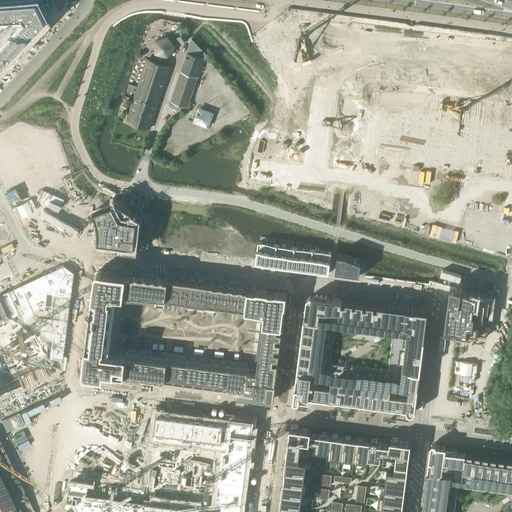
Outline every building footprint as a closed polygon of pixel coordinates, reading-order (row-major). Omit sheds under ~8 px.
[(0,0),(0,55),(40,14),(33,0),(0,0)] [(511,46),(296,19),(267,45),(297,77),(313,63),(354,69),(352,90),(363,92),(356,152),(511,172),(511,46)] [(183,32),(176,37),(180,43),(188,39),(183,32)] [(155,53),(167,56),(175,46),(167,37),(156,41),(155,53)] [(171,101),(187,106),(197,77),(199,78),(206,55),(191,38),(171,101)] [(126,121),(149,128),(170,67),(147,59),(138,87),(129,84),(127,90),(136,93),(126,121)] [(198,106),(193,121),(209,126),(214,111),(198,106)] [(98,231),(97,240),(97,242),(134,247),(139,209),(117,200),(93,211),(93,212),(96,221),(98,231)] [(258,242),(255,262),(256,263),(256,262),(264,263),(264,264),(265,264),(265,263),(267,264),(267,263),(274,264),(276,245),(268,244),(267,244),(258,243),(259,242),(258,242)] [(276,245),(274,264),(281,265),(282,266),(283,266),(291,267),(292,267),(294,247),(286,246),(285,246),(277,245),(276,245)] [(294,247),(292,267),(301,268),(303,268),(310,269),(313,249),(312,249),(312,250),(304,249),(304,248),(303,248),(295,247),(294,247)] [(313,249),(310,269),(317,270),(319,270),(319,271),(319,270),(328,272),(329,272),(331,252),(330,252),(322,251),(321,251),(313,250),(313,249)] [(337,258),(335,273),(343,274),(344,274),(359,276),(361,261),(356,260),(355,259),(337,254),(337,258)] [(0,397),(3,397),(3,396),(4,396),(4,395),(5,393),(7,392),(9,391),(11,391),(11,390),(12,389),(13,389),(15,388),(17,389),(18,389),(18,390),(18,389),(19,389),(22,387),(24,387),(27,385),(28,385),(28,384),(28,383),(29,382),(29,381),(31,381),(33,380),(35,379),(37,378),(39,377),(41,377),(41,378),(42,378),(43,378),(52,374),(53,373),(54,373),(53,372),(48,363),(48,362),(47,362),(47,361),(46,361),(44,359),(38,355),(37,355),(35,356),(29,359),(26,360),(25,361),(22,362),(17,365),(14,366),(13,366),(13,367),(10,368),(9,368),(2,372),(0,369),(0,319),(5,317),(7,316),(8,316),(9,318),(10,317),(10,318),(13,316),(14,316),(17,314),(18,314),(18,315),(18,316),(20,319),(20,320),(22,323),(23,325),(24,325),(23,324),(24,323),(25,321),(33,311),(32,309),(31,306),(30,304),(29,304),(28,302),(29,302),(28,302),(29,302),(28,301),(27,300),(27,299),(33,297),(33,296),(35,295),(35,296),(36,295),(37,295),(40,293),(41,293),(42,293),(43,292),(44,291),(45,291),(51,289),(52,289),(53,290),(54,291),(53,297),(53,298),(53,299),(53,300),(52,300),(52,302),(52,305),(52,307),(52,308),(52,310),(51,309),(51,310),(50,316),(48,316),(46,316),(46,315),(43,315),(39,315),(38,314),(30,325),(29,326),(28,328),(27,328),(27,329),(29,329),(33,329),(34,329),(38,330),(39,330),(39,332),(39,336),(38,343),(41,344),(40,349),(46,355),(47,357),(48,358),(49,358),(49,359),(50,359),(51,359),(54,359),(55,359),(56,360),(61,360),(61,361),(62,361),(62,360),(62,359),(63,355),(63,354),(63,353),(62,353),(61,351),(61,347),(62,347),(62,346),(64,346),(62,345),(62,344),(62,340),(64,339),(64,338),(65,338),(65,337),(66,332),(73,272),(62,264),(8,290),(7,291),(7,290),(0,293),(0,397)] [(180,277),(179,278),(174,278),(174,276),(170,276),(169,277),(165,277),(157,276),(157,274),(152,273),(152,275),(149,275),(149,273),(144,272),(143,274),(141,273),(141,272),(135,271),(135,273),(132,272),(133,271),(127,270),(127,272),(96,268),(82,374),(274,398),(288,292),(244,286),(244,285),(238,284),(238,286),(234,285),(234,284),(228,283),(228,285),(224,284),(224,283),(218,282),(218,283),(214,283),(214,281),(208,281),(208,282),(204,282),(204,280),(199,279),(199,281),(194,280),(194,279),(189,278),(189,280),(184,279),(184,278),(180,277)] [(480,341),(485,303),(444,291),(438,336),(480,341)] [(295,384),(295,385),(295,386),(293,399),(293,400),(294,400),(294,401),(295,401),(296,401),(297,401),(298,401),(299,401),(299,400),(299,399),(300,400),(302,400),(303,400),(304,400),(305,400),(307,400),(307,401),(307,400),(308,401),(309,401),(309,400),(308,400),(309,398),(309,396),(328,399),(328,400),(340,401),(340,402),(340,403),(341,403),(341,404),(342,404),(342,405),(343,405),(344,405),(345,405),(345,404),(346,404),(347,403),(347,402),(348,401),(349,401),(351,402),(356,403),(356,404),(356,405),(357,406),(358,406),(358,407),(359,407),(360,407),(361,407),(361,406),(362,406),(363,405),(363,404),(364,404),(364,403),(367,404),(372,405),(372,406),(372,407),(373,407),(373,408),(374,408),(374,409),(375,409),(376,409),(377,409),(378,408),(379,408),(379,407),(379,406),(380,406),(380,405),(383,406),(383,407),(388,407),(388,408),(388,409),(389,410),(390,411),(391,411),(392,411),(393,411),(394,410),(395,410),(395,409),(396,408),(396,407),(398,408),(399,408),(399,409),(404,409),(407,410),(407,411),(408,411),(408,412),(409,413),(410,413),(411,413),(412,413),(413,413),(414,412),(414,411),(415,411),(415,410),(416,404),(416,400),(417,394),(418,387),(420,371),(421,360),(421,358),(422,352),(422,350),(423,350),(424,339),(424,338),(425,331),(425,327),(426,327),(425,327),(426,323),(426,322),(426,319),(427,319),(427,318),(426,318),(427,315),(427,314),(427,311),(428,311),(428,310),(427,310),(424,310),(424,309),(423,309),(423,310),(419,309),(415,309),(415,308),(414,308),(414,309),(413,308),(412,308),(409,308),(409,307),(408,307),(408,308),(406,308),(406,307),(405,307),(402,307),(401,306),(401,307),(398,306),(397,306),(394,306),(393,305),(393,306),(389,305),(390,305),(389,305),(385,305),(385,304),(384,305),(383,303),(378,302),(377,304),(373,303),(372,302),(368,301),(367,302),(362,302),(362,300),(357,300),(356,301),(352,301),(351,299),(346,298),(346,299),(345,300),(342,299),(336,298),(327,297),(327,296),(326,296),(322,295),(320,295),(317,295),(316,294),(315,296),(310,295),(306,298),(305,312),(304,312),(304,318),(303,325),(303,327),(301,336),(301,338),(300,346),(300,348),(299,357),(298,359),(297,368),(297,370),(296,375),(296,377),(296,378),(296,379),(296,382),(295,383),(295,384)] [(69,478),(64,511),(240,511),(241,511),(240,511),(241,504),(242,502),(241,502),(242,494),(243,494),(243,493),(243,492),(244,484),(244,483),(244,482),(244,481),(245,474),(245,473),(246,472),(245,471),(246,463),(247,463),(247,462),(247,461),(248,453),(248,452),(249,444),(250,437),(250,436),(252,420),(229,417),(228,423),(227,422),(227,423),(224,422),(220,421),(220,420),(214,419),(214,421),(210,420),(210,418),(204,418),(204,420),(204,419),(200,419),(201,417),(195,416),(195,418),(191,418),(191,416),(185,415),(185,417),(181,417),(181,414),(176,414),(176,416),(172,415),(172,413),(166,413),(166,415),(162,414),(162,412),(157,411),(157,414),(156,414),(147,488),(69,478)] [(288,437),(288,438),(301,440),(301,441),(308,441),(309,433),(310,433),(311,429),(297,427),(298,426),(291,425),(291,427),(290,426),(289,433),(288,437)] [(309,433),(308,441),(316,442),(315,450),(320,451),(327,452),(328,452),(330,436),(326,435),(327,433),(322,432),(321,435),(310,433),(309,433)] [(327,452),(327,456),(340,458),(341,458),(343,437),(337,437),(338,434),(333,434),(333,436),(330,436),(328,452),(327,452)] [(340,458),(340,460),(353,461),(354,461),(354,459),(356,439),(350,438),(351,436),(346,435),(346,438),(343,437),(341,458),(340,458)] [(356,439),(354,459),(368,461),(368,457),(367,457),(369,441),(363,440),(363,438),(358,437),(358,439),(356,439)] [(0,511),(34,511),(21,484),(21,483),(19,481),(19,479),(18,477),(16,474),(16,473),(15,471),(15,470),(13,468),(13,466),(12,464),(11,464),(10,461),(10,460),(9,458),(8,457),(7,454),(7,453),(6,450),(5,450),(4,447),(3,446),(2,444),(2,443),(1,441),(0,439),(0,438),(0,511)] [(287,448),(286,458),(299,460),(299,459),(301,440),(288,438),(287,446),(287,448)] [(390,443),(389,452),(396,453),(396,452),(409,454),(409,452),(410,450),(411,442),(398,440),(399,438),(392,438),(391,439),(390,439),(389,443),(390,443)] [(369,441),(367,457),(368,457),(371,458),(381,459),(382,451),(389,452),(390,443),(389,443),(377,442),(377,439),(372,439),(372,441),(369,441)] [(511,511),(511,457),(507,457),(507,459),(506,459),(504,458),(505,456),(499,456),(499,458),(498,458),(496,457),(497,455),(496,455),(491,455),(491,457),(490,457),(488,456),(489,454),(488,454),(483,454),(483,456),(482,456),(480,455),(481,453),(475,453),(475,455),(474,455),(472,454),(473,452),(467,452),(467,454),(465,453),(449,451),(447,451),(445,451),(445,450),(445,448),(446,448),(446,447),(445,447),(446,446),(445,446),(444,446),(442,446),(440,446),(438,446),(438,445),(437,445),(431,445),(429,454),(429,457),(429,459),(428,459),(429,460),(429,461),(428,461),(428,463),(428,464),(428,465),(428,466),(428,468),(427,468),(428,468),(427,472),(427,473),(427,476),(426,477),(426,478),(426,482),(425,482),(426,483),(425,487),(425,488),(424,492),(424,493),(424,494),(424,498),(423,498),(423,499),(424,499),(423,503),(423,504),(423,505),(422,508),(422,509),(421,511),(511,511)] [(394,471),(394,472),(407,474),(408,463),(408,462),(409,459),(409,454),(396,452),(396,453),(395,463),(394,471)] [(286,458),(284,470),(305,472),(306,460),(299,459),(299,460),(286,458)] [(284,474),(283,481),(303,484),(303,483),(305,472),(284,470),(284,471),(284,474)] [(384,487),(384,488),(405,491),(405,489),(405,484),(406,481),(407,474),(394,472),(394,471),(390,471),(386,470),(386,471),(385,484),(384,487)] [(282,486),(281,492),(302,495),(302,496),(306,496),(307,484),(303,483),(303,484),(283,481),(283,482),(282,486)] [(383,499),(403,502),(404,498),(405,491),(384,488),(383,499)] [(280,502),(280,504),(293,505),(293,506),(300,507),(302,496),(302,495),(281,492),(281,494),(280,502)] [(378,506),(377,511),(381,511),(391,511),(401,511),(402,511),(402,509),(403,502),(383,499),(379,498),(378,506)]
